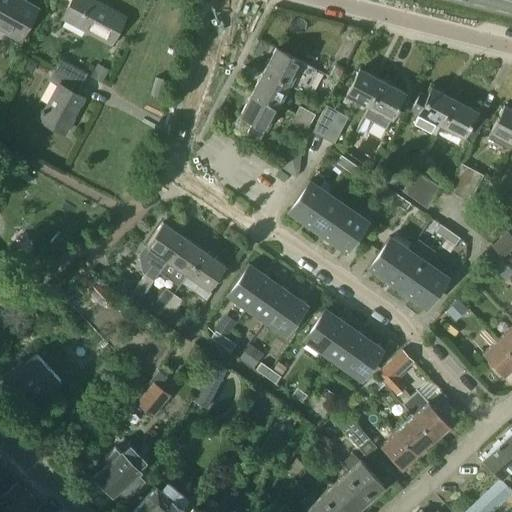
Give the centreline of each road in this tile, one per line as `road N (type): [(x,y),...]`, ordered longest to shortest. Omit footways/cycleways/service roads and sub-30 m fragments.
road 1 (residential): [(493,424),(412,335),(174,169)]
road 2 (unclassified): [(511,46),(327,0)]
road 3 (residential): [(174,169),(223,0)]
road 4 (residential): [(398,511),(493,424)]
road 5 (residential): [(89,254),(174,169)]
